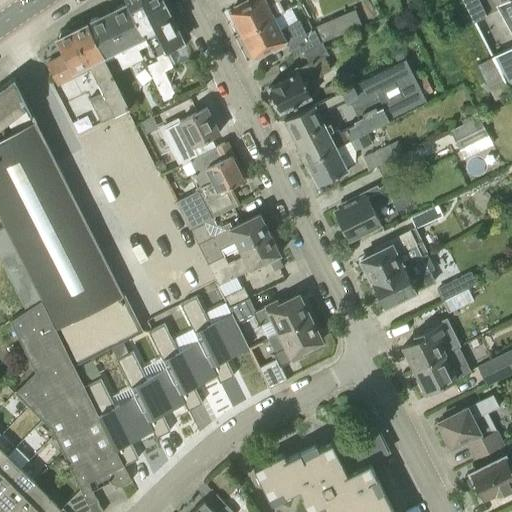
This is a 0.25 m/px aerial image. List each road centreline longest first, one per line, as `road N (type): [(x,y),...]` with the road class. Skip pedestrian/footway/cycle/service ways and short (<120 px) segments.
road 1 (residential): [(189,0),(353,332),(354,365)]
road 2 (residential): [(354,365),(379,386),(443,511)]
road 3 (residential): [(226,431),(354,365)]
